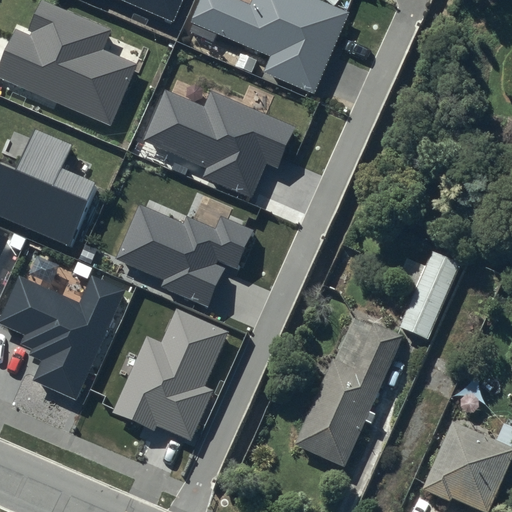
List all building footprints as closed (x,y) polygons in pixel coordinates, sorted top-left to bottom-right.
[(121,0),(173,22),(181,0),(121,0)] [(249,0),(248,4),(239,0),(198,0),(189,23),(270,56),(264,72),(313,94),(348,12),(320,0),(249,0)] [(110,30),(41,1),(28,32),(16,27),(0,62),(0,78),(110,126),(136,65),(101,49),(110,30)] [(278,169),(295,127),(210,90),(203,106),(165,89),(144,142),(206,169),(202,177),(250,197),(266,164),(278,169)] [(16,170),(0,163),(0,217),(72,248),(98,187),(57,170),(69,145),(35,129),(16,170)] [(183,223),(139,206),(117,260),(163,280),(161,287),(206,306),(225,266),(239,271),(257,230),(220,216),(215,227),(187,216),(183,223)] [(431,350),(463,275),(434,262),(428,276),(408,267),(398,291),(418,299),(401,337),(431,350)] [(79,302),(18,276),(0,316),(0,324),(23,335),(20,343),(32,349),(29,355),(41,360),(33,380),(76,400),(125,290),(91,275),(79,302)] [(162,343),(146,336),(112,413),(189,446),(213,391),(205,387),(228,332),(176,309),(162,343)] [(404,348),(376,336),(358,378),(335,368),(297,455),(348,477),(404,348)] [(486,511),(511,455),(511,447),(450,419),(417,490),(448,504),(450,498),(480,511),(486,511)]
